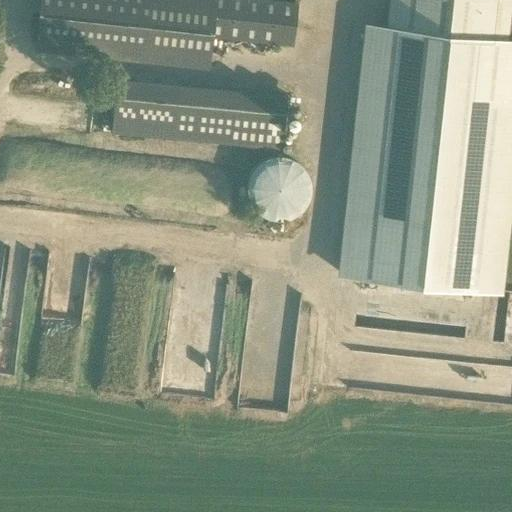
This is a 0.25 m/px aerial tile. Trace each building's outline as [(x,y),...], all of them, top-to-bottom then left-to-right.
[(40,0),(35,52),(208,70),(212,38),(291,47),(296,2),(295,2),(295,3),(268,0),(40,0)] [(497,291),(511,153),(511,41),(506,41),(510,0),(388,0),(386,28),(368,26),(341,274),(497,291)] [(116,79),(111,132),(191,140),(194,113),(174,111),(177,85),(116,79)] [(191,140),(279,149),(284,95),(177,85),(174,111),(194,113),(191,140)] [(252,206),(254,208),(256,210),(258,212),(260,214),(262,215),(265,217),(267,218),(270,219),(273,219),(275,220),(278,220),(281,220),(284,219),(286,219),(289,218),(292,217),(294,215),(296,214),(299,212),(301,210),(303,208),(304,206),(306,204),(307,201),(308,199),(309,196),(310,193),(310,191),(310,188),(310,185),(310,182),(309,179),(308,177),(307,174),(306,172),(304,169),(303,167),(301,165),(299,163),(296,162),(294,160),(292,159),(289,158),(286,157),(284,156),(281,156),(278,156),(275,156),(273,156),(270,157),(267,158),(265,159),(262,160),(260,162),(258,163),(256,165),(254,167),(252,169),(250,172),(249,174),(248,177),(247,179),(247,182),(246,185),(246,188),(246,191),(247,193),(247,196),(248,199),(249,201),(250,204),(252,206)] [(511,288),(502,287),(494,341),(511,343),(511,288)] [(0,372),(15,373),(16,345),(0,343),(0,372)]
